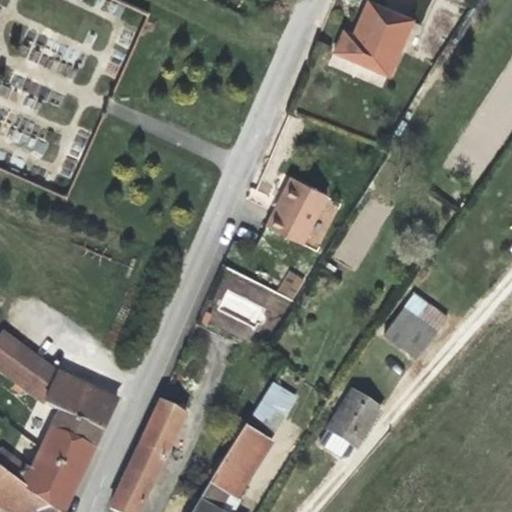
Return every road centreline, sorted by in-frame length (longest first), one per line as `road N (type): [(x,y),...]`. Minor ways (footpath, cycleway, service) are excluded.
road 1 (residential): [(91,511),(311,0)]
road 2 (track): [(289,49),(175,0)]
